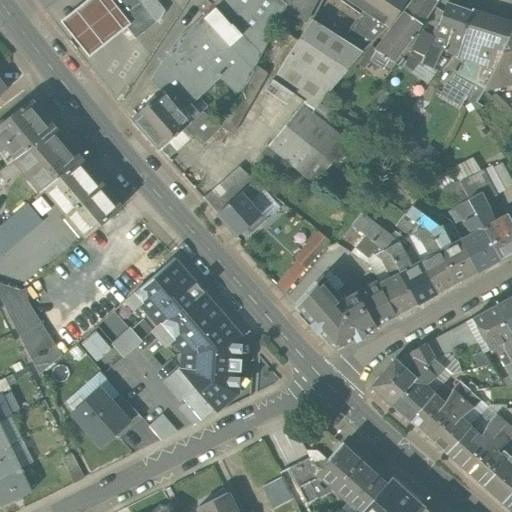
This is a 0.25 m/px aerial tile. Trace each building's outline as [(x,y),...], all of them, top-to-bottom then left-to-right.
[(112,0),(107,5),(133,38),(160,18),(163,12),(153,0),(112,0)] [(317,0),(289,0),(287,5),(309,17),(317,0)] [(346,0),(365,12),(387,26),(408,0),(346,0)] [(435,0),(413,0),(376,52),(389,61),(392,63),(413,37),(420,25),(421,26),(437,1),(435,0)] [(473,13),(447,5),(439,24),(454,30),(446,52),(458,58),(473,13)] [(231,26),(216,9),(205,19),(225,42),(238,30),(232,24),(231,26)] [(312,22),(287,57),(281,66),(273,79),(272,82),(304,102),(266,147),(312,185),(347,144),(323,125),(332,113),(319,105),(361,54),(363,54),(387,26),(365,12),(341,42),(312,22)] [(511,32),(511,26),(473,13),(458,58),(464,61),(457,75),(461,77),(460,79),(468,83),(468,81),(471,83),(471,82),(484,89),(511,32)] [(238,30),(225,42),(205,19),(176,44),(151,81),(161,93),(190,123),(199,115),(191,106),(200,98),(198,96),(221,77),(238,98),(255,67),(262,54),(238,30)] [(511,32),(484,89),(483,90),(511,83),(511,32)] [(424,35),(413,52),(424,58),(431,44),(433,41),(424,35)] [(431,44),(424,58),(413,52),(405,63),(416,72),(423,66),(434,71),(443,50),(431,44)] [(389,61),(376,52),(370,62),(383,70),(389,61)] [(281,66),(262,53),(262,54),(255,67),(273,79),(281,66)] [(190,123),(161,93),(132,119),(160,151),(185,128),(190,123)] [(29,100),(0,124),(0,153),(5,149),(14,160),(19,155),(53,129),(29,100)] [(221,129),(201,113),(199,115),(190,123),(185,128),(204,145),(221,129)] [(53,129),(19,155),(29,167),(25,172),(41,191),(45,188),(79,159),(53,129)] [(434,167),(421,157),(412,166),(426,176),(434,167)] [(79,159),(45,188),(86,237),(120,208),(79,159)] [(239,168),(203,199),(216,215),(252,183),(239,168)] [(282,188),(266,175),(258,185),(263,189),(274,198),(282,188)] [(471,178),(458,184),(462,190),(467,200),(479,193),(471,178)] [(252,183),(216,215),(236,237),(245,229),(249,235),(265,221),(248,202),(263,189),(258,185),(254,182),(252,183)] [(462,190),(450,196),(456,206),(467,200),(462,190)] [(498,220),(492,223),(490,212),(479,193),(467,200),(499,259),(511,252),(511,225),(507,216),(498,220)] [(499,259),(467,200),(456,206),(467,228),(473,233),(474,234),(460,241),(477,272),(499,259)] [(460,241),(449,247),(438,227),(412,208),(405,216),(424,229),(430,234),(456,283),(477,272),(460,241)] [(504,211),(499,214),(497,217),(498,220),(507,216),(504,211)] [(398,244),(361,216),(352,227),(365,237),(384,251),(398,244)] [(405,216),(396,227),(407,236),(410,238),(415,235),(424,229),(405,216)] [(278,281),(291,292),(333,240),(320,229),(278,281)] [(456,283),(430,234),(424,229),(415,235),(421,239),(431,258),(420,264),(436,294),(456,283)] [(421,239),(415,235),(410,238),(407,236),(404,240),(410,245),(420,264),(431,258),(421,239)] [(416,305),(390,256),(384,251),(365,237),(354,250),(367,259),(371,254),(375,257),(376,256),(381,260),(389,276),(392,278),(380,286),(396,316),(416,305)] [(411,269),(398,244),(384,251),(390,256),(416,305),(436,294),(420,264),(411,269)] [(243,338),(174,259),(124,302),(132,311),(137,306),(157,328),(150,334),(164,350),(180,356),(179,371),(177,373),(193,391),(180,403),(198,424),(212,412),(214,414),(237,395),(243,338)] [(343,299),(321,275),(295,306),(326,340),(329,338),(341,340),(344,345),(396,316),(380,286),(380,284),(369,290),(366,287),(343,299)] [(23,292),(0,285),(0,300),(38,376),(59,358),(44,339),(46,338),(27,307),(23,291),(23,292)] [(511,298),(495,307),(511,338),(511,298)] [(511,338),(495,307),(473,319),(489,350),(491,354),(495,352),(493,348),(502,343),(503,350),(507,359),(501,362),(509,378),(511,376),(511,338)] [(489,350),(473,319),(467,322),(479,343),(483,352),(489,350)] [(467,322),(423,346),(433,361),(436,358),(479,343),(467,322)] [(393,362),(371,388),(392,406),(433,361),(423,346),(411,353),(415,360),(402,374),(396,362),(394,363),(393,362)] [(484,352),(478,356),(484,367),(491,366),(484,352)] [(433,361),(392,406),(410,422),(438,392),(434,389),(430,393),(422,387),(437,376),(443,369),(433,361)] [(443,369),(437,376),(422,387),(430,393),(434,389),(438,392),(452,376),(443,369)] [(4,379),(0,381),(0,394),(10,390),(4,379)] [(456,389),(453,391),(444,405),(436,399),(440,394),(438,392),(410,422),(428,438),(469,394),(460,386),(456,389)] [(98,390),(71,413),(102,449),(129,425),(111,404),(98,390)] [(469,394),(428,438),(446,454),(473,424),(472,422),(467,428),(459,421),(472,412),(479,403),(469,394)] [(139,416),(120,396),(111,404),(129,425),(139,416)] [(0,423),(9,418),(0,397),(0,423)] [(479,403),(472,412),(459,421),(467,428),(472,422),(473,424),(486,409),(479,403)] [(473,424),(477,428),(473,432),(480,439),(490,423),(494,416),(504,411),(502,406),(489,406),(486,409),(473,424)] [(504,411),(494,416),(505,426),(507,423),(511,422),(511,413),(510,411),(504,411)] [(164,414),(151,424),(163,440),(176,430),(164,414)] [(473,424),(446,454),(464,470),(505,426),(494,416),(490,423),(480,439),(473,432),(477,428),(473,424)] [(511,432),(505,426),(464,470),(483,486),(505,462),(494,452),(508,443),(511,438),(511,432)] [(0,429),(0,451),(8,447),(0,429)] [(385,485),(343,446),(322,469),(318,473),(322,477),(360,511),(361,511),(385,485)] [(8,447),(0,451),(0,478),(19,469),(8,447)] [(309,458),(289,469),(299,488),(322,477),(318,473),(322,469),(309,458)] [(511,468),(510,466),(511,464),(511,461),(508,458),(505,462),(483,486),(501,503),(511,491),(511,468)] [(19,469),(0,478),(0,507),(30,492),(19,469)] [(385,485),(361,511),(414,511),(421,505),(420,504),(402,488),(396,494),(385,485)] [(511,511),(511,491),(501,503),(511,511)] [(237,511),(228,492),(199,506),(202,511),(237,511)]
